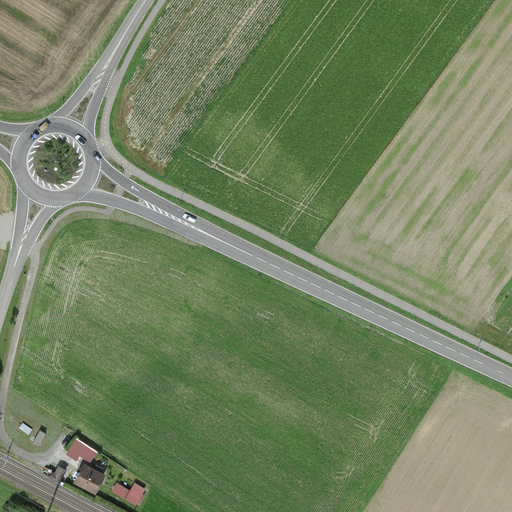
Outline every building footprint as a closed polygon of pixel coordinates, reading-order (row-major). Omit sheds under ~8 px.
[(46,432),(40,429),(33,441),(39,445),(46,432)] [(101,452),(79,437),(70,451),(80,457),(83,453),(95,460),(101,452)] [(111,473),(90,462),(80,480),(101,492),(111,473)] [(64,481),(66,467),(56,465),(54,480),(64,481)] [(122,482),(117,489),(141,505),(149,493),(137,485),(134,490),(122,482)]
